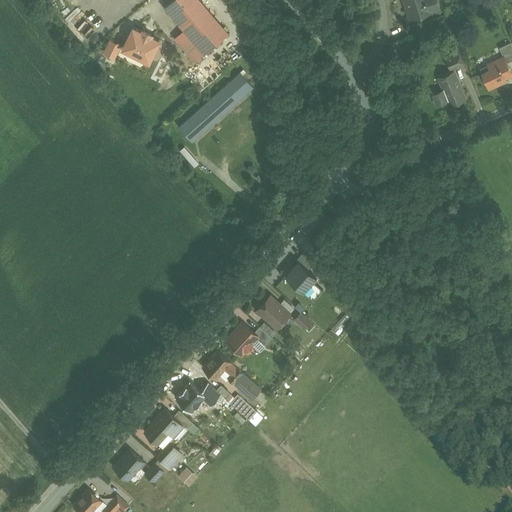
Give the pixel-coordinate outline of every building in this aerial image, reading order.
[(228,32),(200,0),(172,0),(165,6),(185,29),(175,37),(195,60),(228,32)] [(404,0),(410,17),(438,7),(436,0),(404,0)] [(133,25),(121,48),(149,62),(161,38),(153,34),(154,33),(141,26),(140,28),(133,25)] [(511,43),(511,41),(499,46),(504,58),(505,57),(507,62),(511,59),(511,43)] [(461,51),(446,58),(451,69),(466,62),(461,51)] [(497,59),(480,67),(489,87),(506,80),(505,77),(511,74),(511,72),(507,62),(505,57),(504,58),(498,61),(497,59)] [(241,71),(179,125),(192,140),(254,86),(241,71)] [(454,71),(445,75),(445,74),(444,74),(444,75),(439,77),(449,101),(463,95),(465,98),(454,71)] [(311,272),(299,260),(286,274),(308,293),(314,286),(306,278),(311,272)] [(314,286),(308,293),(314,299),(321,292),(314,286)] [(321,292),(314,299),(319,303),(325,296),(321,292)] [(290,312),(271,295),(257,309),(277,327),(290,312)] [(311,320),(301,311),(295,318),(305,327),(311,320)] [(254,332),(243,322),(239,326),(239,327),(236,331),(235,331),(227,340),(242,353),(245,349),(252,349),(252,342),(257,336),(258,335),(254,332)] [(274,337),(260,325),(254,332),(258,335),(257,336),(259,337),(258,339),(258,340),(265,347),(274,337)] [(231,361),(218,350),(203,366),(216,378),(219,374),(220,373),(230,361),(231,361)] [(220,373),(219,374),(227,380),(229,378),(234,383),(243,372),(237,366),(236,367),(230,361),(220,373)] [(243,372),(234,383),(252,399),(261,389),(243,372)] [(209,390),(193,377),(187,384),(188,384),(179,393),(192,405),(199,397),(209,407),(212,403),(208,399),(213,394),(209,390)] [(213,385),(209,390),(213,394),(217,389),(213,385)] [(229,392),(221,385),(217,389),(225,396),(229,392)] [(213,394),(208,399),(212,403),(216,406),(217,405),(225,396),(217,389),(213,394)] [(242,404),(229,392),(225,396),(230,400),(236,406),(250,419),(257,411),(246,400),(242,404)] [(225,396),(217,405),(221,409),(225,406),(230,400),(225,396)] [(230,400),(225,406),(231,411),(236,406),(230,400)] [(257,413),(259,415),(254,419),(259,424),(266,417),(260,411),(257,413)] [(172,428),(159,416),(145,431),(158,443),(172,428)] [(182,454),(170,442),(161,451),(174,463),(182,454)] [(220,444),(212,453),(217,457),(225,447),(220,444)] [(145,462),(130,448),(114,466),(128,479),(138,468),(139,469),(145,462)] [(174,463),(161,451),(157,456),(159,458),(170,468),(174,463)] [(170,468),(159,458),(156,462),(164,470),(166,472),(170,468)] [(164,470),(156,462),(151,467),(160,475),(164,470)] [(190,466),(182,475),(194,485),(202,476),(190,466)] [(160,475),(151,467),(146,473),(154,481),(160,475)] [(102,500),(89,488),(88,489),(87,489),(82,495),(83,495),(74,505),(81,511),(91,511),(92,511),(96,507),(102,501),(102,500)] [(129,506),(118,495),(113,500),(120,506),(125,511),(129,506)] [(120,506),(113,500),(108,506),(102,501),(96,507),(100,511),(113,511),(118,508),(120,506)]
